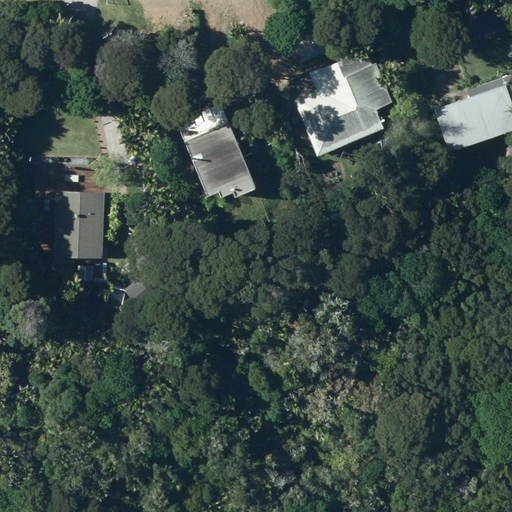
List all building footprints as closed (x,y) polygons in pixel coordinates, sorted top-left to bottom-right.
[(316,157),(382,129),(374,110),(393,102),(376,63),(373,64),(367,50),(309,74),(316,92),(293,102),(316,157)] [(447,152),(511,130),(511,97),(505,76),(466,89),(469,97),(433,110),(447,152)] [(267,190),(238,124),(193,144),(218,199),(228,194),(231,201),(244,195),(246,199),(267,190)] [(62,192),(62,258),(109,258),(109,192),(62,192)] [(99,265),(81,265),(81,280),(99,280),(99,265)] [(157,266),(129,290),(154,319),(182,294),(157,266)]
